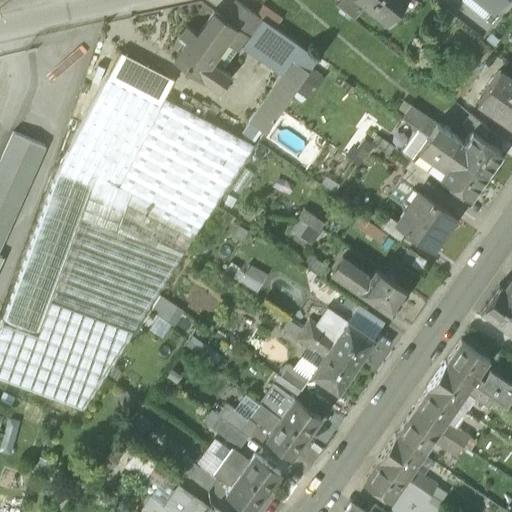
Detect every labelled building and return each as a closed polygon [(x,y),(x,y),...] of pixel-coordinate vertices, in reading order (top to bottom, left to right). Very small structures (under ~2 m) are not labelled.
[(340,0),(336,6),(353,19),(363,6),(355,0),(340,0)] [(355,0),(363,6),(387,25),(407,0),(355,0)] [(479,0),(461,0),(461,1),(483,19),(491,9),(479,0)] [(479,0),(491,9),(491,10),(499,0),(479,0)] [(511,0),(499,0),(491,10),(501,18),(511,3),(511,0)] [(233,26),(247,36),(260,18),(235,1),(223,18),(233,25),(233,26)] [(257,15),(275,28),(282,19),(264,6),(257,15)] [(491,9),(483,19),(493,27),(501,18),(491,10),(491,9)] [(214,11),(198,34),(192,43),(188,41),(188,42),(174,61),(219,91),(230,75),(222,70),(209,61),(223,41),(233,26),(233,25),(223,18),(214,11)] [(240,45),(281,75),(292,60),(301,47),(260,18),(247,36),(240,45)] [(179,36),(188,42),(188,41),(192,43),(198,34),(186,26),(179,36)] [(237,50),(240,45),(247,36),(233,26),(223,41),(237,50)] [(222,70),(237,50),(223,41),(209,61),(222,70)] [(317,58),(301,47),(292,60),(308,71),(311,68),(317,58)] [(180,256),(198,228),(183,220),(180,225),(129,197),(131,193),(119,187),(165,99),(164,98),(173,79),(120,52),(65,158),(57,172),(58,172),(93,185),(80,220),(180,256)] [(308,71),(292,60),(281,75),(248,122),(261,131),(265,133),(296,88),(308,71)] [(325,78),(311,68),(308,71),(296,88),(311,98),(325,78)] [(511,126),(511,80),(499,72),(477,103),(497,117),(511,126)] [(119,187),(131,193),(183,220),(198,228),(253,145),(189,111),(192,105),(183,101),(180,107),(165,99),(119,187)] [(396,113),(402,117),(411,106),(405,101),(396,113)] [(437,124),(411,106),(402,117),(418,129),(428,136),(437,124)] [(489,130),(488,130),(470,115),(462,126),(471,132),(482,139),(489,130)] [(511,126),(497,117),(488,130),(489,130),(506,142),(511,134),(511,126)] [(261,131),(248,122),(241,132),(254,141),(261,131)] [(428,136),(455,154),(461,146),(458,143),(460,140),(437,124),(428,136)] [(431,171),(439,177),(455,154),(428,136),(418,129),(402,151),(412,158),(431,171)] [(471,132),(461,146),(455,154),(485,175),(501,152),(482,139),(471,132)] [(13,133),(0,161),(0,260),(2,257),(0,256),(0,246),(45,146),(13,133)] [(372,143),(389,155),(394,146),(378,135),(372,143)] [(374,145),(364,138),(357,148),(349,150),(345,157),(359,167),(374,145)] [(485,175),(455,154),(439,177),(469,198),(485,175)] [(405,169),(407,170),(424,182),(431,171),(412,158),(405,169)] [(430,186),(424,182),(407,170),(400,181),(411,189),(412,188),(423,195),(430,186)] [(38,335),(50,301),(80,220),(93,185),(58,172),(3,322),(38,335)] [(407,232),(433,250),(455,218),(423,195),(412,188),(411,189),(400,181),(388,197),(400,205),(404,213),(397,223),(396,224),(407,232)] [(180,225),(183,220),(131,193),(129,197),(180,225)] [(303,208),(298,216),(319,231),(325,223),(303,208)] [(387,235),(359,215),(352,225),(380,245),(387,235)] [(381,228),(400,241),(407,232),(396,224),(397,223),(388,217),(381,228)] [(291,232),(308,243),(317,231),(300,219),(291,232)] [(181,257),(180,256),(80,220),(50,301),(132,331),(181,257)] [(303,265),(323,279),(329,269),(310,255),(303,265)] [(362,279),(366,282),(371,275),(344,256),(339,263),(362,279)] [(332,273),(360,292),(366,282),(362,279),(339,263),(332,273)] [(267,275),(248,264),(238,282),(257,292),(267,275)] [(371,275),(366,282),(360,292),(391,313),(406,291),(375,270),(371,275)] [(511,272),(511,274),(511,273),(511,276),(503,289),(499,286),(481,310),(510,331),(511,328),(511,272)] [(151,309),(158,314),(167,301),(160,296),(151,309)] [(0,379),(82,409),(132,331),(50,301),(38,335),(3,322),(0,330),(0,379)] [(182,312),(167,301),(158,314),(174,324),(182,312)] [(354,325),(373,339),(385,321),(358,303),(347,321),(354,325)] [(328,307),(316,324),(326,331),(325,333),(334,339),(347,321),(328,307)] [(302,328),(329,347),(334,339),(325,333),(326,331),(316,324),(309,318),(302,328)] [(283,329),(296,338),(302,328),(289,319),(283,329)] [(347,321),(334,339),(329,347),(355,365),(373,339),(354,325),(347,321)] [(315,349),(323,355),(329,347),(302,328),(296,338),(307,346),(313,351),(315,349)] [(214,351),(192,335),(185,346),(206,362),(214,351)] [(445,362),(444,363),(496,398),(506,405),(511,395),(511,384),(489,369),(482,379),(478,376),(489,360),(460,340),(445,363),(445,362)] [(313,351),(307,346),(293,367),(308,378),(311,374),(323,355),(315,349),(313,351)] [(355,365),(329,347),(323,355),(311,374),(337,391),(355,365)] [(489,408),(496,398),(444,363),(427,387),(456,407),(465,392),(474,398),(489,408)] [(289,365),(280,377),(287,381),(300,390),(308,378),(293,367),(289,365)] [(280,390),(281,389),(287,381),(280,377),(278,375),(272,385),(280,390)] [(300,390),(287,381),(281,389),(294,398),(300,390)] [(258,402),(260,403),(280,418),(294,398),(281,389),(280,390),(272,385),(258,402)] [(446,421),(456,407),(427,387),(427,388),(411,412),(463,446),(469,437),(457,428),(446,421)] [(120,411),(133,402),(126,390),(112,398),(120,411)] [(260,403),(258,402),(245,392),(233,409),(235,410),(248,419),(251,415),(260,403)] [(465,392),(456,407),(464,412),(474,398),(465,392)] [(294,398),(280,418),(306,437),(320,417),(294,398)] [(218,412),(228,419),(235,410),(233,409),(225,403),(218,412)] [(291,456),(306,437),(280,418),(260,403),(251,415),(271,429),(265,437),(291,456)] [(466,414),(464,412),(456,407),(446,421),(457,428),(466,414)] [(228,419),(227,421),(247,436),(255,425),(248,419),(235,410),(228,419)] [(240,447),(247,436),(227,421),(218,414),(217,416),(212,412),(204,423),(240,447)] [(456,456),(463,446),(411,412),(395,435),(395,434),(394,435),(423,455),(432,440),(456,456)] [(152,422),(139,413),(131,423),(144,433),(152,422)] [(413,469),(423,455),(394,435),(378,459),(429,494),(436,485),(423,476),(413,469)] [(206,448),(222,460),(231,449),(214,437),(206,448)] [(156,463),(137,448),(124,465),(143,479),(149,472),(156,463)] [(222,460),(206,448),(196,461),(213,473),(214,472),(222,460)] [(231,449),(222,460),(239,472),(249,460),(232,448),(231,449)] [(249,460),(239,472),(266,491),(280,472),(254,453),(249,460)] [(432,461),(423,455),(413,469),(423,476),(432,461)] [(52,462),(39,456),(32,471),(44,477),(52,462)] [(177,467),(208,490),(216,479),(185,456),(177,467)] [(161,480),(172,487),(181,472),(160,457),(156,463),(149,472),(161,480)] [(422,504),(429,494),(378,459),(377,460),(363,482),(391,501),(401,486),(407,490),(405,493),(422,504)] [(214,472),(231,484),(239,472),(222,460),(214,472)] [(251,511),(266,491),(239,472),(231,484),(225,492),(251,511)] [(152,494),(162,501),(163,501),(172,487),(161,480),(152,494)] [(401,486),(391,501),(393,502),(386,511),(387,511),(392,511),(398,504),(410,511),(441,511),(446,505),(429,494),(422,504),(405,493),(407,490),(401,486)] [(172,487),(163,501),(178,511),(203,511),(202,511),(205,506),(193,497),(192,499),(177,490),(172,487)] [(178,511),(163,501),(162,501),(152,494),(141,510),(143,511),(178,511)] [(364,511),(351,503),(344,511),(364,511)]
